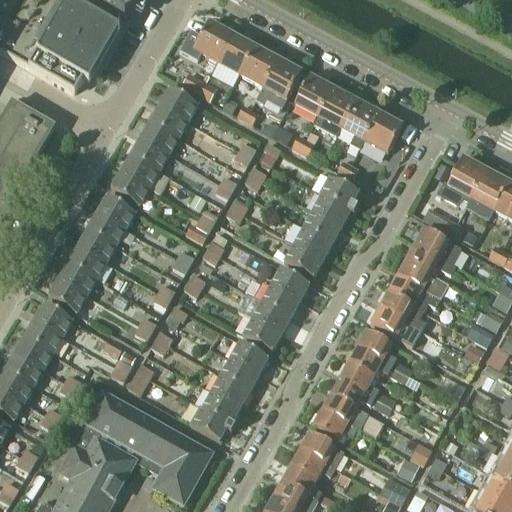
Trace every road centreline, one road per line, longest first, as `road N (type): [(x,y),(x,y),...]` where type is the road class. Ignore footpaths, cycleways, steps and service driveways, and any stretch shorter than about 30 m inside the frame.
road 1 (residential): [(228,511),(295,377),(450,117)]
road 2 (tertiary): [(240,0),(450,117)]
road 3 (residential): [(4,301),(103,133)]
road 4 (residential): [(103,133),(184,0)]
